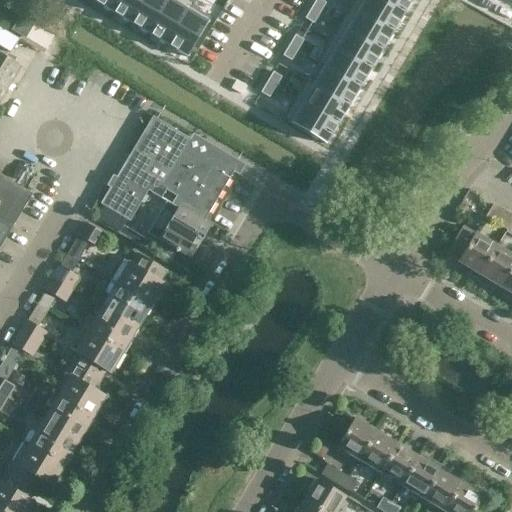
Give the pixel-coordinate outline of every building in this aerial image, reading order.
[(93,0),(93,1),(112,12),(118,0),(93,0)] [(118,0),(112,12),(130,23),(143,0),(118,0)] [(143,0),(130,23),(149,34),(169,0),(143,0)] [(170,0),(169,0),(149,34),(167,45),(188,11),(170,0)] [(320,0),(315,0),(311,8),(319,13),(325,3),(320,0)] [(381,0),(364,0),(358,11),(392,32),(403,13),(381,0)] [(381,0),(403,13),(411,0),(381,0)] [(311,8),(305,19),(313,24),(319,13),(311,8)] [(188,11),(167,45),(187,57),(207,22),(188,11)] [(358,11),(347,30),(381,50),(392,32),(358,11)] [(20,16),(12,30),(25,38),(33,24),(20,16)] [(19,39),(0,27),(0,46),(11,53),(19,39)] [(347,30),(336,48),(370,69),(381,50),(347,30)] [(295,35),(289,45),(297,50),(303,40),(295,35)] [(289,45),(282,56),(291,61),(297,50),(289,45)] [(336,48),(325,67),(359,87),(370,69),(336,48)] [(0,100),(20,67),(0,55),(0,100)] [(325,67),(314,85),(348,106),(359,87),(325,67)] [(273,72),(266,82),(275,88),(281,77),(273,72)] [(266,82),(260,93),(269,98),(275,88),(266,82)] [(314,85),(302,104),(337,125),(348,106),(314,85)] [(302,104),(291,123),(325,144),(337,125),(302,104)] [(152,116),(100,204),(129,222),(148,191),(157,196),(162,188),(176,196),(171,205),(177,208),(159,239),(163,241),(160,247),(158,249),(162,251),(170,256),(175,249),(191,258),(209,228),(202,224),(237,166),(211,151),(207,157),(200,156),(186,148),(191,139),(152,116)] [(0,252),(32,195),(0,175),(0,252)] [(465,199),(470,203),(475,202),(478,197),(470,191),(465,199)] [(511,214),(493,203),(485,217),(507,230),(511,221),(511,214)] [(104,235),(84,223),(76,236),(78,237),(68,254),(79,260),(89,243),(97,248),(104,235)] [(480,275),(497,246),(476,233),(463,226),(446,251),(460,259),(458,262),(480,275)] [(136,234),(131,242),(156,257),(162,251),(158,249),(160,247),(136,234)] [(511,254),(497,246),(480,275),(501,288),(511,268),(511,254)] [(166,271),(136,253),(130,263),(128,261),(127,262),(124,260),(112,280),(152,304),(165,283),(160,281),(166,271)] [(79,260),(68,254),(60,266),(59,265),(52,277),(73,289),(80,277),(71,272),(79,260)] [(511,268),(501,288),(511,294),(511,268)] [(39,301),(50,308),(56,297),(65,302),(73,289),(52,277),(44,291),(45,291),(39,301)] [(102,306),(138,328),(152,304),(112,280),(105,293),(108,295),(102,306)] [(50,308),(39,301),(27,320),(26,319),(19,331),(40,343),(47,331),(39,327),(50,308)] [(84,328),(124,352),(138,328),(102,306),(94,319),(90,317),(84,328)] [(70,361),(101,379),(105,371),(110,374),(124,352),(84,328),(70,350),(73,351),(73,352),(75,354),(70,361)] [(2,363),(13,369),(23,352),(32,357),(40,343),(19,331),(11,345),(12,345),(2,363)] [(54,393),(94,417),(106,396),(95,389),(101,379),(70,361),(64,372),(66,373),(54,393)] [(13,369),(2,363),(0,365),(0,394),(7,398),(14,386),(6,381),(13,369)] [(26,379),(15,372),(10,381),(21,387),(26,379)] [(43,419),(79,441),(94,417),(54,393),(46,406),(50,408),(43,419)] [(358,460),(376,431),(354,418),(337,447),(358,460)] [(25,440),(65,464),(79,441),(43,419),(35,433),(31,430),(25,440)] [(376,431),(358,460),(380,473),(397,444),(376,431)] [(9,473),(37,489),(41,481),(51,487),(65,464),(25,440),(12,462),(15,464),(9,473)] [(397,444),(380,473),(402,486),(419,457),(397,444)] [(419,457),(402,486),(423,499),(440,470),(438,469),(440,467),(430,461),(429,463),(419,457)] [(327,464),(320,475),(342,488),(348,476),(327,464)] [(440,470),(423,499),(445,511),(462,483),(440,470)] [(0,508),(6,511),(27,511),(34,501),(31,499),(37,489),(9,473),(3,483),(0,480),(0,508)] [(348,476),(342,488),(351,493),(358,482),(348,476)] [(345,496),(317,479),(304,501),(322,511),(340,511),(342,510),(338,508),(345,496)] [(473,511),(483,496),(462,483),(445,511),(473,511)] [(382,511),(385,511),(392,503),(382,497),(376,508),(382,511)] [(297,511),(322,511),(304,501),(297,511)] [(392,503),(385,511),(397,511),(400,508),(392,503)]
